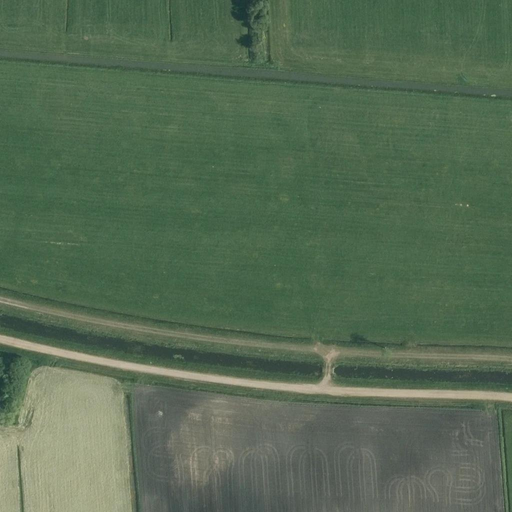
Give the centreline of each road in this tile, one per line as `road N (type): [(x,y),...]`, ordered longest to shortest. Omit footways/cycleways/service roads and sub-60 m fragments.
road 1 (track): [(0,298),(172,333),(329,351)]
road 2 (track): [(0,339),(167,372),(326,390)]
road 3 (track): [(326,390),(511,397)]
road 4 (track): [(329,351),(511,358)]
